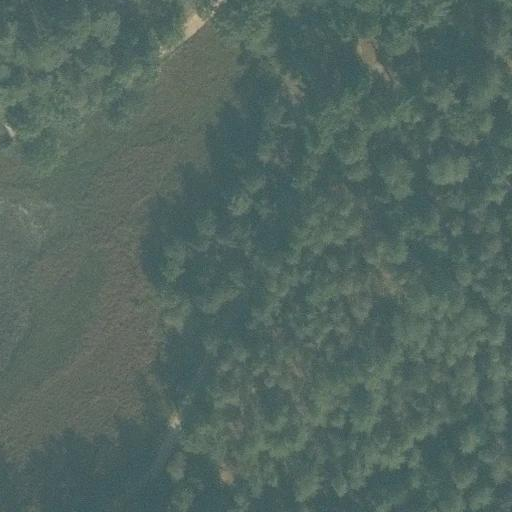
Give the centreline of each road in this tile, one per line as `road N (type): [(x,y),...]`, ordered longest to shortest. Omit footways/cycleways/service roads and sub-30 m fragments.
road 1 (track): [(322,145),(158,463),(110,511)]
road 2 (track): [(0,135),(111,87),(217,0)]
road 3 (track): [(322,145),(511,313)]
